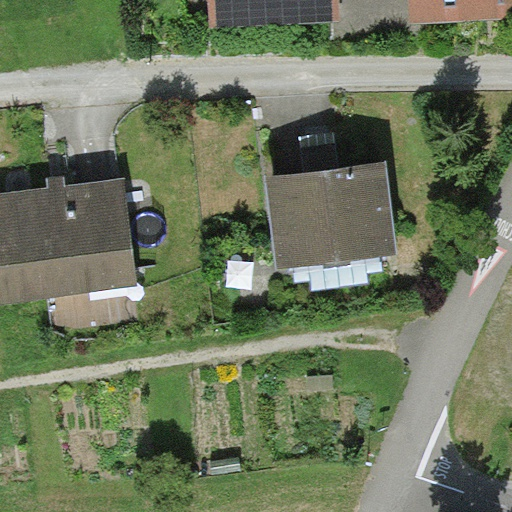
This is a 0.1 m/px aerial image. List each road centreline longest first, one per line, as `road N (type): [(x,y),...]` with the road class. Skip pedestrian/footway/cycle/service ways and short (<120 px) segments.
road 1 (residential): [(511,81),(309,78),(50,90)]
road 2 (unclassified): [(444,341),(345,336),(0,388)]
road 3 (residential): [(511,198),(444,341)]
road 4 (residential): [(444,341),(393,464)]
